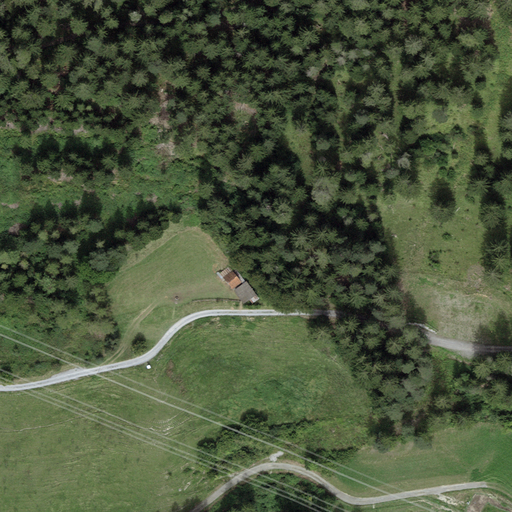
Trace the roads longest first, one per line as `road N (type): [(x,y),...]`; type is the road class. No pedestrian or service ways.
road 1 (track): [(511,346),(465,345),(327,310),(202,313),(137,362),(0,388)]
road 2 (track): [(197,511),(252,472),(280,465),(310,472),(356,501),(468,486),(511,498)]
